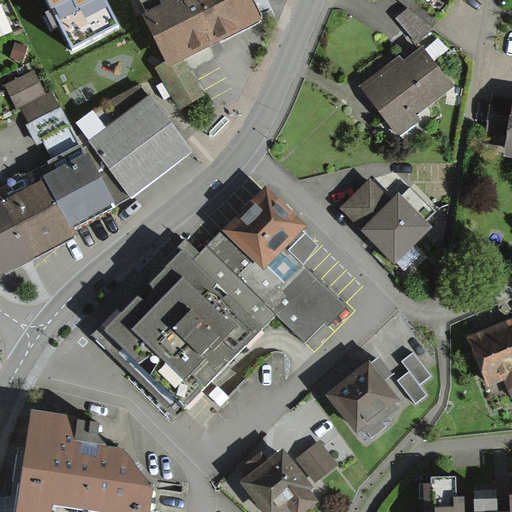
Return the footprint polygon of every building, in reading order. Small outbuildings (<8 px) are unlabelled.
[(48,0),(75,52),(122,28),(106,0),(48,0)] [(261,19),(251,0),(141,0),(150,16),(146,18),(169,62),(155,69),(179,109),(203,94),(185,60),(261,19)] [(439,19),(414,0),(398,0),(407,8),(433,28),(439,19)] [(414,0),(439,19),(453,0),(414,0)] [(433,28),(407,8),(396,17),(417,42),(433,28)] [(439,39),(425,50),(434,61),(449,49),(439,39)] [(399,55),(359,85),(396,135),(419,118),(416,115),(453,87),(434,61),(425,50),(423,46),(403,61),(399,55)] [(52,158),(82,144),(53,90),(47,94),(36,71),(6,85),(18,108),(21,107),(30,123),(27,125),(37,144),(44,141),(52,158)] [(149,97),(140,85),(107,102),(120,118),(106,128),(92,110),(76,122),(91,142),(131,196),(133,198),(192,152),(152,93),(149,97)] [(84,148),(117,205),(131,196),(91,142),(84,148)] [(82,144),(52,158),(48,161),(49,163),(40,165),(73,229),(117,205),(84,148),(82,144)] [(40,165),(0,186),(0,266),(4,274),(76,235),(73,229),(40,165)] [(399,193),(394,198),(373,178),(343,209),(365,230),(364,231),(397,263),(433,226),(426,219),(434,211),(410,187),(402,195),(399,193)] [(267,189),(193,262),(258,330),(275,313),(305,344),(346,304),(304,265),(318,247),(304,234),(308,230),(267,189)] [(139,297),(107,330),(185,415),(220,381),(215,377),(258,330),(193,262),(183,252),(150,285),(159,295),(149,306),(139,297)] [(511,321),(466,339),(487,391),(511,381),(511,321)] [(406,372),(393,382),(410,405),(424,394),(417,385),(426,378),(409,354),(398,362),(406,372)] [(366,363),(323,392),(360,446),(384,430),(373,413),(392,401),(366,363)] [(147,511),(153,481),(125,446),(105,442),(96,420),(34,411),(18,511),(147,511)] [(321,441),(298,459),(316,482),(339,464),(321,441)] [(284,446),(239,480),(263,511),(282,511),(289,506),(293,511),(302,511),(318,500),(310,490),(315,486),(284,446)] [(511,511),(511,475),(505,476),(505,502),(455,503),(454,478),(419,479),(420,511),(511,511)]
